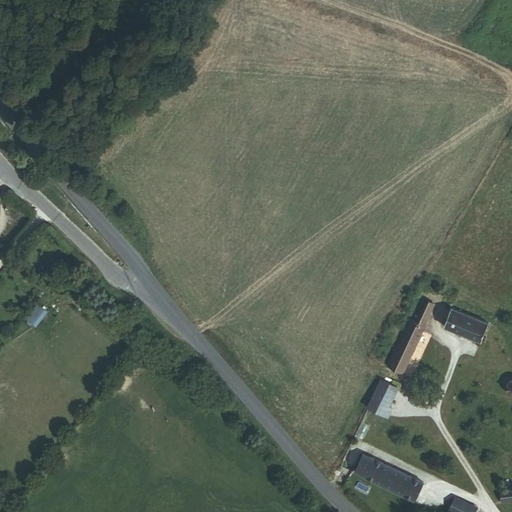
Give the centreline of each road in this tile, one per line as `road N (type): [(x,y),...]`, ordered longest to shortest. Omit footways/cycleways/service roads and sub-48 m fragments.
road 1 (tertiary): [(349,511),(163,306)]
road 2 (tertiary): [(163,306),(0,103)]
road 3 (residential): [(163,306),(119,276),(0,158)]
